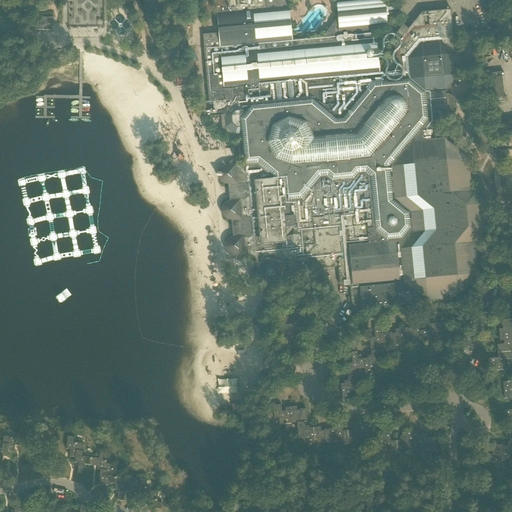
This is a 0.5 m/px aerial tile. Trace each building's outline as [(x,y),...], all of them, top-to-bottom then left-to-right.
[(235,140),(242,140),(242,141),(238,143),(236,145),(235,148),(234,150),(235,154),(237,156),(240,158),(244,158),(244,164),(226,165),(225,166),(224,166),(223,166),(222,167),(221,168),(220,169),(219,170),(219,171),(218,172),(218,173),(218,174),(218,176),(218,177),(218,178),(218,179),(219,180),(220,181),(220,182),(221,183),(222,184),(223,184),(225,185),(226,185),(227,185),(228,185),(230,201),(229,201),(227,202),(226,202),(225,203),(224,204),(223,205),(223,206),(222,207),(222,208),(221,209),(221,210),(221,211),(221,213),(221,214),(222,215),(222,216),(223,217),(224,218),(225,219),(226,219),(227,220),(228,220),(229,221),(230,221),(231,221),(233,237),(232,237),(231,238),(230,238),(229,239),(228,239),(227,240),(226,241),(226,242),(225,243),(225,244),(225,245),(225,247),(225,248),(225,249),(225,250),(226,251),(226,252),(227,253),(228,254),(229,254),(230,255),(231,256),(232,256),(233,256),(234,256),(235,256),(244,255),(245,255),(246,255),(247,255),(248,255),(250,255),(251,255),(252,256),(253,256),(254,257),(254,258),(255,259),(256,260),(256,261),(256,262),(257,263),(258,275),(259,275),(259,277),(260,279),(261,281),(264,283),(266,285),(269,285),(272,285),(276,284),(278,282),(280,280),(281,277),(282,274),(282,271),(283,271),(282,264),(288,263),(289,273),(298,271),(296,262),(301,262),(301,271),(338,268),(340,285),(353,283),(353,286),(350,286),(351,302),(352,303),(352,304),(353,305),(353,306),(354,307),(355,307),(356,308),(357,308),(358,309),(359,309),(361,309),(362,309),(379,307),(433,302),(460,299),(463,295),(466,291),(480,275),(477,243),(491,227),(488,204),(472,191),(471,176),(469,159),(453,146),(444,139),(443,127),(439,124),(445,116),(448,113),(447,102),(446,92),(459,75),(459,65),(462,65),(461,52),(455,47),(451,10),(423,12),(409,30),(403,26),(392,40),(394,41),(396,75),(381,77),(381,79),(355,82),(355,76),(380,73),(379,61),(378,59),(376,39),(373,39),(372,31),(387,29),(386,19),(399,18),(398,11),(401,11),(400,3),(385,5),(384,0),(215,0),(216,15),(217,15),(217,21),(219,33),(203,35),(204,48),(206,76),(210,75),(211,86),(213,111),(201,112),(201,113),(201,114),(202,115),(203,116),(204,117),(205,117),(206,117),(207,117),(212,116),(221,116),(222,130),(232,138),(235,140)] [(52,31),(53,21),(53,18),(36,17),(35,30),(36,30),(52,31)] [(490,102),(506,100),(501,72),(486,74),(490,102)] [(187,86),(187,77),(176,78),(177,86),(187,86)] [(484,104),(484,113),(493,112),(493,103),(484,104)] [(511,118),(496,120),(497,130),(511,129),(511,118)] [(302,310),(299,310),(299,304),(289,305),(289,311),(286,311),(286,310),(285,311),(285,312),(278,325),(278,327),(279,327),(284,335),(279,338),(286,348),(293,347),(293,352),(298,352),(311,323),(302,310)] [(499,329),(500,337),(511,335),(511,319),(501,321),(502,326),(503,326),(503,329),(499,329)] [(420,331),(420,338),(427,337),(428,343),(438,342),(438,341),(437,341),(436,332),(444,332),(443,323),(429,324),(429,330),(420,331)] [(403,329),(404,342),(421,341),(420,338),(420,331),(419,324),(411,325),(411,329),(408,329),(408,328),(403,329)] [(378,345),(388,344),(387,334),(381,334),(380,327),(374,327),(375,338),(369,339),(371,352),(379,351),(378,345)] [(387,334),(388,344),(388,347),(405,345),(404,342),(403,329),(395,330),(395,334),(393,334),(392,333),(387,334)] [(511,335),(500,337),(500,341),(503,341),(504,344),(497,345),(498,352),(511,351),(511,348),(511,347),(511,335)] [(381,368),(379,351),(371,352),(371,356),(367,356),(367,359),(364,359),(365,369),(365,375),(370,375),(370,376),(372,376),(372,375),(377,374),(376,368),(381,368)] [(511,359),(511,351),(498,352),(498,358),(488,359),(488,365),(496,365),(496,371),(507,370),(506,360),(511,359)] [(346,364),(348,377),(356,376),(355,370),(365,369),(364,359),(358,360),(357,352),(351,353),(352,363),(346,364)] [(358,393),(356,376),(348,377),(348,381),(344,382),(344,384),(341,384),(342,401),(347,400),(347,401),(349,401),(349,400),(354,400),(354,393),(358,393)] [(511,400),(511,381),(509,382),(509,381),(507,381),(507,382),(503,383),(505,399),(508,399),(508,401),(511,400)] [(287,424),(291,424),(289,407),(285,408),(285,412),(282,412),(281,405),(274,406),(275,419),(279,419),(279,425),(285,425),(287,425),(287,424)] [(291,424),(297,423),(305,423),(307,422),(306,409),(300,410),(300,411),(297,411),(297,407),(289,407),(291,424)] [(511,410),(503,411),(503,417),(511,417),(511,422),(511,410)] [(349,444),(348,439),(347,431),(342,431),(341,421),(334,421),(335,429),(330,430),(331,440),(340,439),(341,445),(349,444)] [(347,431),(348,439),(365,438),(364,433),(370,433),(370,427),(371,427),(371,425),(370,425),(369,421),(353,423),(353,426),(351,427),(351,431),(347,431)] [(311,445),(315,445),(313,428),(310,428),(309,426),(305,426),(305,423),(297,423),(298,440),(302,439),(303,446),(309,445),(309,446),(311,446),(311,445)] [(331,443),(331,440),(330,430),(324,430),(324,431),(321,431),(321,427),(313,428),(315,445),(331,443)] [(398,455),(397,450),(396,441),(391,442),(390,431),(383,432),(384,440),(378,440),(379,451),(389,450),(389,456),(398,455)] [(396,441),(397,450),(413,448),(413,444),(419,444),(418,436),(419,436),(418,431),(402,433),(402,437),(400,437),(400,441),(396,441)] [(4,437),(3,444),(9,445),(8,452),(8,453),(14,453),(15,448),(15,446),(20,447),(21,434),(15,433),(14,438),(4,437)] [(418,436),(419,444),(420,453),(436,451),(435,437),(429,438),(429,439),(427,439),(426,435),(419,436),(418,436)] [(70,458),(76,458),(76,459),(77,451),(83,452),(85,445),(75,443),(75,438),(69,437),(67,450),(71,450),(70,458)] [(0,448),(0,466),(2,467),(3,459),(4,457),(8,458),(8,453),(8,452),(9,445),(3,444),(2,449),(0,448)] [(506,461),(505,455),(504,447),(504,445),(491,446),(491,452),(492,452),(493,455),(488,455),(489,463),(506,461)] [(83,457),(83,452),(77,451),(76,459),(76,458),(75,464),(79,464),(78,474),(84,475),(85,465),(92,466),(92,465),(93,459),(83,457)] [(99,459),(93,459),(92,465),(98,466),(98,470),(101,470),(108,471),(111,472),(112,465),(106,464),(108,454),(100,453),(99,459)] [(115,485),(117,478),(107,476),(108,471),(101,470),(99,483),(103,483),(102,493),(108,494),(110,484),(115,485)] [(131,493),(132,492),(133,485),(123,484),(123,479),(117,478),(115,485),(115,490),(119,491),(117,501),(124,502),(125,492),(131,493)] [(138,497),(143,498),(151,499),(152,492),(147,491),(148,481),(141,480),(140,486),(133,485),(132,492),(139,493),(138,497)] [(151,499),(143,498),(143,503),(150,504),(149,508),(161,510),(162,503),(157,502),(158,493),(152,492),(151,499)]
